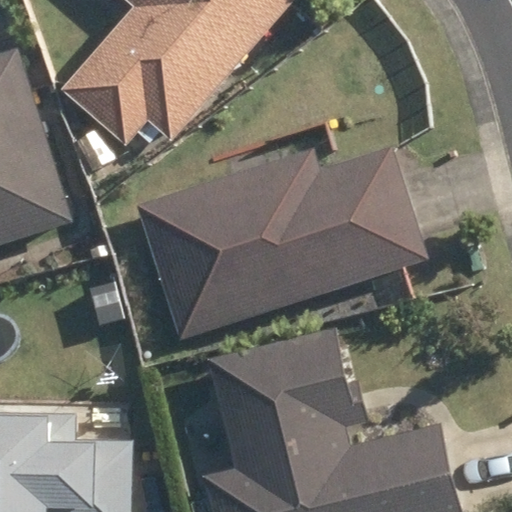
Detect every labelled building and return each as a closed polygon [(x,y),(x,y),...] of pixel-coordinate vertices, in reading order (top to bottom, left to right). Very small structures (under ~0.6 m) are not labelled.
[(63,94),(128,150),(147,126),(172,146),(297,0),(119,0),(133,12),(63,94)] [(0,247),(72,226),(19,53),(0,58),(0,247)] [(141,206),(183,340),(428,263),(393,153),(322,174),(315,151),(141,206)] [(205,481),(213,511),(458,511),(439,429),(352,449),(348,430),(369,424),(359,384),(346,389),(333,334),(211,363),(239,473),(205,481)] [(0,511),(44,511),(58,511),(128,511),(131,449),(49,447),(49,424),(0,422),(0,511)]
